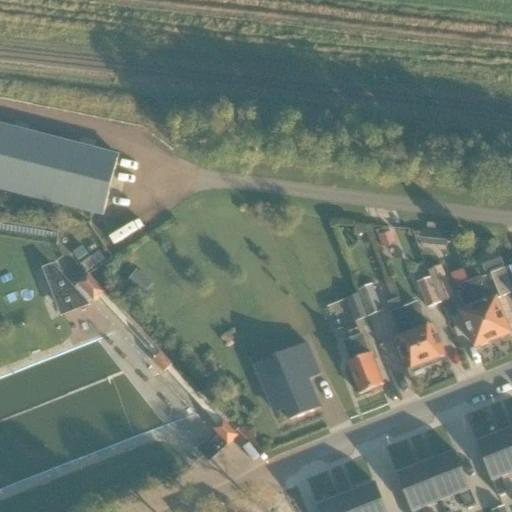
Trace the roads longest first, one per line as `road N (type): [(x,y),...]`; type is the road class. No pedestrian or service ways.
road 1 (residential): [(511,224),(210,186)]
road 2 (unclassified): [(271,478),(511,380)]
